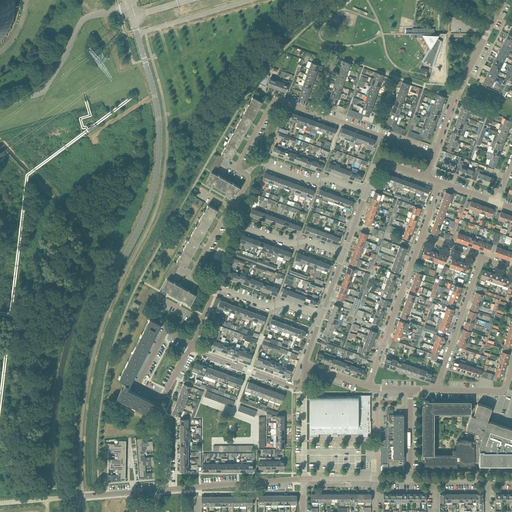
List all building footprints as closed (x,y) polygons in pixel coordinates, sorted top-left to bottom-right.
[(16,10),(17,5),(16,0),(0,0),(0,43),(1,42),(5,38),(8,34),(10,30),(13,25),(14,20),(16,15),(16,10)] [(434,34),(434,29),(412,29),(412,38),(416,38),(416,37),(421,37),(421,35),(433,35),(433,34),(434,34)] [(421,35),(421,37),(421,38),(424,38),(430,48),(424,59),(433,64),(440,42),(437,41),(436,42),(435,41),(438,35),(433,35),(421,35)] [(504,43),(501,48),(509,52),(511,47),(504,43)] [(501,48),(499,53),(507,57),(509,52),(501,48)] [(499,53),(496,58),(504,62),(507,57),(499,53)] [(496,58),(494,63),(502,67),(504,62),(496,58)] [(348,70),(349,68),(350,63),(342,61),(342,62),(341,67),(340,67),(348,70)] [(307,68),(309,68),(317,71),(318,67),(319,67),(319,65),(311,62),(309,62),(307,68)] [(494,63),(491,68),(499,72),(502,67),(494,63)] [(340,68),(339,73),(338,73),(346,76),(348,70),(340,67),(341,67),(340,66),(339,68),(340,68)] [(309,68),(307,75),(314,78),(315,77),(316,72),(317,73),(317,71),(309,68)] [(491,68),(489,73),(497,77),(499,72),(491,68)] [(338,74),(336,78),(336,79),(344,82),(346,76),(338,73),(339,73),(338,72),(337,74),(338,74)] [(384,75),(374,72),(373,75),(374,75),(373,79),(381,81),(383,77),(384,75)] [(489,73),(486,77),(494,81),(497,77),(489,73)] [(307,75),(305,81),(312,83),(313,83),(314,78),(315,78),(315,77),(314,78),(307,75)] [(494,81),(486,77),(484,82),(492,86),(494,81)] [(336,80),(334,84),(334,85),(342,87),(344,82),(336,79),(336,78),(335,79),(336,80)] [(371,84),(371,85),(379,88),(379,87),(381,82),(381,83),(382,81),(381,81),(373,79),(370,78),(369,83),(371,84)] [(269,86),(273,88),(276,81),(270,79),(267,86),(268,87),(269,86)] [(274,88),(279,90),(283,80),(282,80),(281,83),(276,81),(273,88),(273,89),(274,89),(274,88)] [(279,90),(279,91),(280,91),(280,90),(285,92),(287,88),(289,89),(292,82),(288,81),(288,82),(283,80),(279,90)] [(305,81),(303,87),(310,89),(312,84),(313,84),(313,83),(312,83),(305,81)] [(402,82),(400,88),(407,91),(409,85),(402,82)] [(334,84),(333,85),(334,86),(332,90),(332,91),(340,93),(342,87),(334,85),(334,84)] [(371,85),(369,91),(377,93),(378,88),(379,89),(380,87),(379,87),(379,88),(371,85)] [(303,87),(301,92),(308,95),(308,94),(310,90),(311,90),(311,89),(310,89),(303,87)] [(400,88),(398,94),(405,97),(407,91),(400,88)] [(332,91),(330,96),(330,97),(337,99),(338,98),(340,99),(342,94),(340,93),(332,91),(332,90),(331,91),(332,91)] [(369,91),(367,96),(375,99),(376,94),(377,94),(378,93),(377,93),(369,91)] [(308,95),(301,92),(299,98),(306,100),(308,96),(309,96),(309,95),(308,94),(308,95)] [(398,94),(396,100),(403,103),(405,97),(398,94)] [(437,94),(435,101),(442,103),(445,97),(437,94)] [(328,102),(333,104),(336,105),(337,99),(330,97),(330,96),(329,97),(330,97),(328,102)] [(367,96),(364,102),(373,105),(373,104),(374,100),(375,100),(375,99),(367,96)] [(253,97),(245,111),(254,116),(257,110),(258,110),(259,109),(258,108),(262,102),(253,97)] [(396,100),(394,106),(401,108),(403,103),(396,100)] [(430,105),(440,109),(442,103),(435,101),(434,103),(431,102),(430,105)] [(364,102),(362,108),(370,111),(371,110),(372,106),(373,106),(373,105),(373,104),(373,105),(364,102)] [(463,104),(461,110),(471,113),(473,107),(463,104)] [(440,109),(430,105),(428,111),(438,115),(440,109)] [(401,108),(394,106),(392,112),(399,114),(401,108)] [(361,114),(363,115),(368,116),(370,112),(371,112),(371,110),(370,111),(362,108),(360,114),(361,114)] [(459,115),(466,118),(468,119),(471,113),(461,110),(459,115)] [(245,111),(237,125),(246,131),(249,124),(250,125),(251,123),(251,122),(254,116),(245,111)] [(287,122),(289,123),(293,113),(287,111),(285,118),(288,119),(287,122)] [(426,117),(436,121),(438,115),(428,111),(427,111),(425,117),(426,117)] [(392,112),(389,117),(397,120),(398,117),(401,118),(402,115),(399,114),(392,112)] [(292,121),(296,122),(298,115),(293,113),(289,123),(291,124),(292,121)] [(459,115),(457,121),(468,125),(467,124),(468,122),(465,121),(465,118),(466,118),(459,115)] [(309,119),(304,117),(300,128),(302,129),(304,125),(307,126),(309,119)] [(393,125),(396,126),(398,127),(399,124),(396,123),(397,120),(389,117),(387,123),(393,125)] [(426,117),(423,123),(434,127),(436,121),(426,117)] [(305,130),(311,132),(315,121),(309,119),(307,126),(305,130)] [(500,123),(500,124),(509,127),(511,121),(511,122),(511,121),(505,119),(503,124),(500,123)] [(317,130),(318,130),(320,123),(315,121),(311,132),(316,134),(317,130)] [(457,121),(455,127),(466,131),(468,125),(457,121)] [(318,130),(323,132),(326,125),(320,123),(318,130)] [(434,127),(423,123),(421,129),(432,133),(434,127)] [(500,124),(498,129),(501,130),(507,133),(509,127),(500,124)] [(237,125),(229,140),(238,145),(242,139),(243,137),(246,131),(237,125)] [(453,133),(463,136),(463,137),(466,131),(455,127),(453,133)] [(338,137),(344,139),(348,130),(342,128),(340,133),(338,137)] [(421,135),(423,136),(430,138),(432,133),(421,129),(420,128),(419,132),(420,133),(419,135),(421,135)] [(495,135),(494,135),(505,138),(507,133),(501,130),(499,133),(497,132),(489,129),(488,132),(495,135)] [(344,139),(350,141),(353,132),(348,130),(344,139)] [(359,134),(353,132),(350,141),(355,144),(359,134)] [(453,133),(451,139),(457,141),(458,139),(461,140),(463,136),(453,133)] [(359,142),(362,143),(364,136),(359,134),(355,144),(358,145),(359,142)] [(494,135),(492,140),(503,144),(505,138),(494,135)] [(370,138),(367,145),(366,148),(371,150),(375,140),(370,138)] [(451,139),(449,144),(458,148),(460,144),(457,143),(457,141),(451,139)] [(238,145),(229,140),(221,154),(230,159),(234,153),(235,151),(238,145)] [(492,147),(501,150),(503,144),(492,140),(490,146),(492,147)] [(272,153),(277,155),(281,145),(278,144),(277,148),(274,146),(272,153)] [(458,148),(449,144),(447,150),(446,150),(453,153),(454,150),(457,151),(458,148)] [(277,155),(283,157),(285,151),(285,150),(286,148),(284,147),(284,146),(283,146),(281,145),(277,155)] [(488,152),(499,156),(501,150),(492,147),(491,150),(492,150),(491,153),(488,152)] [(283,157),(288,159),(291,153),(291,152),(292,149),(289,148),(288,151),(285,151),(283,157)] [(486,158),(490,159),(497,161),(499,156),(488,152),(486,158)] [(294,161),(299,163),(303,154),(300,153),(299,155),(296,154),(294,161)] [(299,163),(305,165),(308,156),(303,154),(299,163)] [(305,165),(310,167),(313,160),(312,160),(313,158),(308,156),(305,165)] [(318,162),(316,169),(321,171),(325,161),(319,159),(318,162)] [(497,161),(490,159),(488,165),(495,167),(497,161)] [(310,167),(316,169),(318,162),(313,160),(310,167)] [(441,168),(447,170),(449,162),(443,160),(441,168)] [(458,174),(465,176),(467,169),(464,168),(465,164),(462,163),(463,161),(460,160),(459,164),(457,170),(460,171),(458,174)] [(327,170),(332,172),(335,165),(336,162),(333,161),(332,164),(329,163),(327,170)] [(454,169),(457,170),(459,164),(450,161),(449,162),(447,170),(453,172),(454,169)] [(332,172),(338,174),(341,167),(335,165),(332,172)] [(346,169),(341,167),(338,174),(344,176),(346,169)] [(214,185),(222,190),(227,180),(219,176),(220,175),(218,175),(215,174),(216,171),(211,168),(209,171),(211,172),(206,181),(212,184),(212,185),(214,186),(214,185)] [(471,175),(474,176),(477,168),(475,168),(475,169),(474,169),(473,171),(467,169),(465,176),(470,178),(471,175)] [(476,180),(482,183),(485,175),(482,174),(483,170),(477,168),(474,176),(477,177),(476,180)] [(391,186),(392,184),(395,177),(389,175),(386,184),(391,186)] [(485,175),(482,183),(488,185),(491,177),(485,175)] [(398,185),(401,179),(395,177),(392,184),(397,186),(398,185)] [(398,185),(404,187),(406,181),(401,179),(398,185)] [(226,193),(228,194),(229,193),(235,197),(240,187),(234,184),(234,183),(232,182),(232,183),(227,180),(222,190),(227,192),(226,193)] [(283,189),(289,191),(290,189),(292,183),(287,181),(284,187),(283,189)] [(404,187),(410,189),(412,183),(406,181),(404,187)] [(410,189),(415,191),(418,185),(412,183),(410,189)] [(299,196),(300,196),(303,187),(298,185),(295,191),(294,194),(299,196)] [(415,193),(421,195),(423,187),(418,185),(415,191),(415,193)] [(303,187),(300,196),(305,198),(305,197),(306,195),(309,189),(303,187)] [(423,187),(421,195),(420,197),(426,199),(429,189),(423,187)] [(317,196),(323,198),(325,191),(320,189),(317,196)] [(443,198),(450,200),(453,201),(455,193),(450,191),(449,193),(446,192),(443,198)] [(375,192),(373,198),(379,200),(382,194),(375,192)] [(373,198),(370,205),(380,208),(382,201),(379,200),(373,198)] [(443,198),(441,204),(448,206),(450,200),(443,198)] [(465,207),(473,211),(476,203),(470,201),(470,202),(467,201),(465,207)] [(479,212),(479,213),(482,205),(476,203),(473,211),(474,211),(476,212),(477,212),(479,213),(479,212)] [(441,204),(439,209),(446,212),(448,206),(441,204)] [(208,205),(200,219),(209,224),(213,218),(214,217),(214,216),(217,210),(208,205)] [(370,205),(368,211),(375,213),(376,210),(379,211),(380,208),(370,205)] [(479,213),(485,215),(488,207),(482,205),(479,213)] [(408,211),(412,212),(419,214),(421,208),(414,206),(413,209),(409,207),(408,211)] [(488,207),(485,215),(494,218),(496,211),(493,210),(493,209),(488,207)] [(439,209),(437,215),(444,218),(446,212),(439,209)] [(375,213),(368,211),(366,217),(372,220),(375,213)] [(412,212),(409,219),(416,221),(419,214),(412,212)] [(495,218),(504,221),(506,214),(500,212),(500,213),(497,212),(495,218)] [(437,215),(435,221),(442,224),(444,218),(437,215)] [(364,223),(370,226),(371,223),(374,224),(375,221),(372,220),(366,217),(364,223)] [(200,219),(192,233),(201,238),(205,232),(205,233),(207,231),(206,230),(209,224),(200,219)] [(407,225),(414,227),(416,221),(409,219),(408,222),(405,221),(404,223),(407,225)] [(435,221),(433,227),(439,230),(442,224),(435,221)] [(304,232),(310,234),(312,227),(307,225),(304,232)] [(407,225),(405,231),(412,234),(413,230),(414,230),(415,228),(414,228),(414,227),(407,225)] [(310,234),(315,236),(318,229),(312,227),(310,234)] [(439,230),(433,227),(431,233),(437,235),(439,231),(439,230)] [(315,236),(321,238),(323,231),(318,229),(315,236)] [(321,238),(326,240),(329,233),(330,231),(324,229),(323,231),(321,238)] [(334,235),(332,242),(337,244),(340,238),(337,236),(338,232),(336,231),(334,235)] [(412,234),(405,231),(403,238),(409,240),(412,234)] [(361,232),(358,238),(365,240),(367,234),(361,232)] [(192,233),(184,248),(193,253),(197,247),(198,247),(199,245),(198,245),(201,238),(192,233)] [(326,240),(332,242),(334,235),(329,233),(326,240)] [(455,241),(461,243),(464,235),(458,233),(455,241)] [(245,246),(245,244),(248,237),(242,235),(240,241),(243,243),(242,245),(244,246),(245,246)] [(461,243),(466,245),(469,237),(464,235),(461,243)] [(472,247),(477,249),(480,241),(478,240),(479,237),(476,236),(474,239),(475,239),(472,247)] [(248,245),(251,245),(253,239),(248,237),(245,244),(245,246),(247,247),(248,245)] [(466,245),(472,247),(475,239),(474,239),(469,237),(466,245)] [(358,238),(356,244),(367,248),(369,242),(365,240),(358,238)] [(477,249),(483,251),(486,243),(482,242),(483,239),(481,238),(480,241),(477,249)] [(255,251),(259,241),(253,239),(251,245),(253,247),(252,249),(255,250),(255,251)] [(259,249),(262,250),(264,243),(259,241),(255,251),(258,252),(259,249)] [(486,243),(483,251),(488,253),(491,245),(486,243)] [(354,251),(360,253),(363,254),(365,247),(367,248),(356,244),(354,251)] [(270,253),(273,254),(275,247),(269,245),(266,255),(269,256),(270,253)] [(400,246),(397,252),(404,254),(406,248),(400,246)] [(493,255),(499,257),(502,249),(496,247),(493,255)] [(193,253),(184,248),(176,262),(185,267),(189,261),(190,261),(191,259),(190,259),(193,253)] [(278,256),(284,258),(286,251),(281,249),(278,256)] [(424,258),(428,259),(431,251),(425,249),(421,259),(424,259),(424,258)] [(502,249),(499,257),(505,259),(508,251),(502,249)] [(354,251),(352,257),(358,259),(360,253),(354,251)] [(396,255),(395,258),(402,260),(404,254),(397,252),(394,251),(393,254),(396,255)] [(431,251),(428,259),(433,261),(436,253),(431,251)] [(296,264),(299,265),(302,255),(297,253),(294,259),(297,260),(296,264)] [(433,261),(438,263),(441,255),(436,253),(433,261)] [(302,262),(305,263),(308,257),(302,255),(299,265),(301,266),(302,262)] [(441,255),(438,263),(444,265),(447,257),(441,255)] [(309,269),(310,269),(313,259),(308,257),(305,263),(308,265),(307,268),(309,269)] [(358,259),(352,257),(349,263),(356,266),(358,259)] [(395,258),(393,264),(400,266),(402,260),(395,258)] [(314,267),(316,267),(319,261),(313,259),(310,269),(313,270),(314,267)] [(449,267),(455,269),(458,261),(452,259),(449,267)] [(316,267),(322,269),(324,263),(319,261),(316,267)] [(460,272),(464,263),(458,261),(455,269),(460,271),(460,272)] [(324,263),(322,269),(327,272),(330,265),(324,263)] [(464,263),(460,272),(465,274),(469,265),(464,263)] [(400,266),(393,264),(391,270),(398,272),(400,266)] [(348,266),(346,273),(352,275),(353,272),(356,273),(357,270),(348,266)] [(233,279),(236,269),(233,268),(232,271),(229,270),(226,277),(233,279)] [(485,282),(486,279),(489,272),(483,270),(479,280),(485,282)] [(245,276),(247,273),(241,271),(240,275),(238,281),(243,283),(246,277),(245,276)] [(385,277),(395,280),(397,274),(390,272),(388,278),(385,277)] [(416,272),(414,278),(421,280),(423,274),(416,272)] [(486,279),(491,281),(494,274),(489,272),(486,279)] [(346,273),(344,279),(350,282),(352,275),(346,273)] [(496,285),(497,283),(500,276),(494,274),(491,281),(491,283),(496,285)] [(170,292),(176,296),(181,287),(175,283),(175,282),(174,282),(173,282),(170,281),(172,278),(166,275),(165,278),(167,279),(162,288),(168,291),(168,292),(170,293),(170,292)] [(502,285),(503,285),(505,278),(500,276),(497,283),(497,284),(502,286),(502,285)] [(243,283),(249,285),(251,279),(246,277),(243,283)] [(386,284),(393,286),(395,280),(385,277),(383,283),(386,284)] [(414,278),(412,284),(419,286),(421,280),(414,278)] [(505,278),(503,285),(508,287),(511,280),(505,278)] [(344,279),(341,286),(348,288),(350,282),(344,279)] [(260,289),(265,291),(268,283),(269,281),(265,280),(264,283),(262,283),(260,289)] [(254,287),(260,289),(262,283),(257,281),(254,287)] [(452,291),(459,293),(461,287),(451,283),(449,289),(452,290),(452,291)] [(386,284),(384,289),(391,292),(393,286),(386,284)] [(419,286),(412,284),(410,290),(417,292),(419,286)] [(273,286),(270,293),(276,295),(278,288),(273,286)] [(281,295),(287,297),(289,290),(290,287),(287,286),(286,289),(284,288),(281,295)] [(341,286),(339,292),(348,295),(346,294),(348,288),(341,286)] [(181,287),(176,296),(182,299),(182,300),(184,301),(184,300),(191,304),(196,294),(189,291),(190,290),(188,290),(181,287)] [(391,292),(384,289),(378,287),(377,290),(381,292),(380,295),(381,296),(388,298),(391,292)] [(292,299),(298,301),(302,291),(296,289),(295,292),(292,299)] [(289,290),(287,297),(292,299),(295,292),(289,290)] [(348,295),(339,292),(337,298),(343,301),(345,297),(347,298),(348,295)] [(476,292),(474,297),(481,300),(483,300),(484,299),(482,298),(483,294),(476,292)] [(303,303),(309,305),(312,295),(307,293),(306,296),(303,303)] [(409,293),(407,299),(413,302),(416,296),(409,293)] [(312,295),(309,305),(314,307),(318,296),(313,294),(312,295)] [(441,300),(441,302),(447,304),(451,305),(452,303),(456,304),(457,299),(450,296),(448,302),(441,299),(441,300)] [(474,297),(472,303),(480,306),(480,305),(481,306),(482,304),(480,303),(481,303),(482,301),(481,300),(474,297)] [(376,303),(379,304),(386,306),(388,300),(381,298),(380,301),(377,300),(376,303)] [(407,299),(404,305),(411,307),(413,302),(407,299)] [(223,310),(226,302),(220,300),(217,308),(223,310)] [(228,315),(232,305),(226,302),(223,310),(226,312),(226,314),(228,315)] [(480,306),(472,303),(470,309),(478,311),(480,306)] [(379,304),(377,310),(383,312),(386,306),(379,304)] [(235,315),(238,307),(232,305),(228,315),(230,315),(230,316),(233,317),(234,314),(235,315)] [(334,305),(332,311),(341,314),(342,314),(343,311),(339,310),(341,307),(339,306),(334,305)] [(404,305),(402,311),(409,313),(411,307),(404,305)] [(239,320),(243,309),(238,307),(235,315),(238,316),(236,319),(239,320)] [(447,307),(445,313),(452,315),(454,309),(447,307)] [(246,319),(249,311),(243,309),(239,320),(241,321),(242,317),(246,319)] [(371,314),(381,318),(383,312),(377,310),(376,313),(372,312),(371,314)] [(469,310),(467,316),(475,319),(477,313),(469,310)] [(252,320),(254,313),(249,311),(246,319),(249,320),(249,321),(248,324),(250,324),(252,320)] [(332,311),(330,317),(339,320),(341,314),(332,311)] [(409,313),(402,311),(400,317),(407,319),(409,313)] [(253,322),(257,323),(260,315),(254,313),(252,320),(254,320),(253,322)] [(381,318),(371,314),(370,317),(374,318),(372,322),(379,324),(381,318)] [(260,315),(257,323),(261,324),(261,323),(263,324),(266,317),(260,315)] [(467,316),(465,321),(473,324),(475,319),(467,316)] [(330,317),(328,322),(338,326),(340,320),(339,320),(330,317)] [(439,317),(437,323),(448,327),(450,321),(439,317)] [(117,398),(147,413),(153,402),(152,402),(129,390),(131,385),(129,384),(160,324),(161,324),(150,318),(119,379),(123,381),(122,383),(124,385),(123,388),(122,388),(117,398)] [(271,328),(274,329),(277,321),(271,319),(268,329),(270,330),(271,328)] [(397,326),(403,329),(406,330),(409,324),(399,320),(397,326)] [(280,332),(283,323),(277,321),(274,329),(278,331),(280,332)] [(473,324),(465,321),(464,327),(472,330),(472,329),(473,330),(475,325),(473,324)] [(282,332),(286,333),(289,325),(283,323),(280,332),(282,333),(282,332)] [(432,330),(437,332),(438,329),(446,332),(448,327),(437,323),(435,328),(432,327),(429,326),(428,329),(432,330)] [(291,335),(292,335),(294,327),(289,325),(286,333),(289,335),(289,336),(291,336),(291,335)] [(397,326),(395,332),(401,335),(403,329),(397,326)] [(293,336),(297,337),(300,329),(294,327),(292,335),(293,336)] [(326,328),(324,334),(334,337),(335,334),(331,333),(332,330),(326,328)] [(300,329),(297,337),(301,339),(301,337),(303,338),(306,332),(300,329)] [(463,329),(461,334),(469,337),(471,331),(463,329)] [(376,332),(369,330),(367,336),(374,338),(376,332)] [(401,335),(395,332),(392,338),(399,341),(401,335)] [(461,334),(459,340),(467,343),(469,337),(461,334)] [(365,341),(365,342),(372,344),(374,338),(367,336),(364,335),(362,340),(365,341)] [(437,335),(435,341),(442,343),(444,337),(437,335)] [(204,344),(210,347),(213,339),(209,337),(209,339),(207,338),(204,344)] [(511,345),(511,340),(505,338),(504,340),(506,341),(504,345),(502,344),(501,346),(509,349),(510,346),(511,347),(511,345)] [(213,339),(210,347),(216,349),(219,341),(213,339)] [(216,349),(221,351),(224,343),(221,342),(221,340),(219,339),(219,341),(216,349)] [(284,348),(287,349),(288,345),(289,342),(286,340),(283,340),(282,343),(281,347),(284,348)] [(467,343),(459,340),(457,346),(465,348),(467,343)] [(435,341),(433,346),(440,349),(442,343),(435,341)] [(365,342),(363,348),(370,350),(372,344),(365,342)] [(221,351),(227,353),(229,346),(230,345),(228,344),(224,343),(221,351)] [(227,353),(233,355),(235,347),(232,346),(231,347),(229,346),(227,353)] [(235,347),(233,355),(238,357),(242,348),(239,348),(239,349),(235,347)] [(238,357),(244,359),(247,351),(243,350),(244,348),(242,347),(242,348),(238,357)] [(247,351),(244,359),(250,361),(254,349),(251,348),(249,353),(247,351)] [(370,350),(363,348),(361,354),(368,356),(370,350)] [(498,356),(499,357),(507,359),(509,354),(508,353),(509,350),(503,349),(501,355),(499,354),(498,356)] [(327,363),(329,357),(330,354),(324,352),(323,355),(321,361),(327,363)] [(315,359),(321,361),(323,355),(317,353),(315,359)] [(255,363),(261,365),(264,358),(260,356),(261,355),(259,354),(255,363)] [(267,367),(270,360),(271,357),(268,356),(267,359),(264,358),(261,365),(267,367)] [(267,367),(272,369),(276,359),(273,357),(271,360),(270,360),(267,367)] [(327,363),(332,365),(335,359),(329,357),(327,363)] [(383,365),(389,367),(392,359),(386,357),(383,365)] [(500,359),(499,363),(506,365),(507,359),(499,357),(498,359),(500,359)] [(451,368),(457,370),(459,362),(460,360),(454,358),(451,368)] [(338,368),(344,370),(347,360),(345,359),(344,362),(340,361),(338,368)] [(389,367),(395,369),(397,361),(392,359),(389,367)] [(272,369),(278,372),(281,364),(282,360),(280,360),(279,363),(275,362),(272,369)] [(350,372),(352,365),(353,362),(347,360),(344,370),(350,372)] [(395,369),(400,371),(403,363),(397,361),(395,369)] [(192,371),(198,373),(201,365),(195,362),(192,371)] [(457,370),(462,372),(465,364),(459,362),(457,370)] [(400,371),(406,373),(409,365),(403,363),(400,371)] [(496,366),(496,368),(504,371),(506,365),(499,363),(497,367),(496,366)] [(278,372),(284,374),(287,366),(281,364),(278,372)] [(462,372),(468,373),(471,366),(465,364),(462,372)] [(198,373),(204,375),(207,367),(201,365),(198,373)] [(350,372),(356,374),(358,368),(352,365),(350,372)] [(406,373),(412,375),(415,367),(409,365),(406,373)] [(287,366),(284,374),(290,376),(292,368),(287,366)] [(358,368),(356,374),(361,376),(365,367),(362,366),(361,369),(358,368)] [(468,373),(474,375),(476,368),(471,366),(468,373)] [(204,375),(210,377),(213,369),(207,367),(204,375)] [(412,375),(418,377),(420,369),(415,367),(412,375)] [(476,368),(474,375),(480,377),(482,370),(476,368)] [(495,375),(498,376),(502,377),(504,371),(496,368),(495,371),(496,371),(495,375)] [(210,377),(216,380),(219,371),(213,369),(210,377)] [(418,377),(423,379),(426,371),(420,369),(418,377)] [(216,380),(222,382),(225,373),(219,371),(216,380)] [(426,371),(423,379),(429,381),(432,373),(426,371)] [(222,382),(228,384),(231,375),(225,373),(222,382)] [(228,384),(234,386),(237,378),(231,375),(228,384)] [(237,378),(234,386),(240,388),(243,380),(237,378)] [(245,390),(251,393),(254,384),(248,382),(245,390)] [(183,384),(181,390),(189,393),(191,387),(183,384)] [(251,393),(257,395),(260,386),(254,384),(251,393)] [(257,395),(263,397),(266,388),(260,386),(257,395)] [(263,397),(269,399),(272,391),(266,388),(263,397)] [(181,390),(179,396),(187,399),(189,393),(181,390)] [(269,399),(275,401),(278,393),(272,391),(269,399)] [(278,393),(275,401),(281,404),(284,395),(278,393)] [(363,434),(363,436),(371,436),(371,421),(370,421),(370,396),(371,396),(371,395),(358,395),(358,396),(309,395),(309,436),(318,436),(318,434),(331,434),(331,436),(330,436),(338,436),(338,434),(363,434)] [(179,396),(177,401),(184,404),(187,399),(179,396)] [(433,426),(433,412),(433,408),(429,408),(429,402),(429,400),(424,400),(424,405),(423,405),(423,456),(425,456),(425,454),(433,454),(433,426)] [(429,408),(433,408),(433,412),(470,412),(470,400),(470,403),(467,403),(467,402),(429,402),(429,408)] [(476,432),(474,439),(474,454),(474,461),(479,461),(479,465),(480,465),(481,465),(483,465),(484,466),(485,466),(487,466),(488,466),(490,465),(491,465),(492,465),(494,465),(496,465),(497,465),(498,466),(499,466),(501,466),(502,466),(504,465),(505,465),(507,465),(509,465),(510,465),(511,465),(511,428),(511,429),(511,428),(509,428),(508,427),(507,427),(505,426),(504,426),(502,426),(501,425),(500,425),(498,424),(497,423),(496,423),(494,422),(493,422),(492,421),(490,421),(489,421),(488,421),(487,420),(491,409),(491,408),(490,407),(489,407),(488,406),(486,406),(485,405),(484,405),(482,404),(481,404),(480,404),(478,403),(477,403),(477,404),(476,407),(472,406),(472,400),(470,400),(470,412),(472,412),(471,415),(470,416),(469,418),(468,420),(468,422),(467,424),(467,426),(466,428),(466,429),(476,432)] [(177,401),(175,407),(182,410),(184,404),(177,401)] [(182,410),(175,407),(172,413),(180,416),(182,410)] [(393,460),(393,415),(393,414),(390,414),(390,421),(388,421),(388,428),(385,431),(385,439),(382,439),(380,441),(380,444),(382,446),(381,446),(381,463),(382,464),(380,465),(380,470),(381,470),(381,471),(382,473),(383,473),(388,473),(390,471),(403,471),(403,467),(405,467),(405,460),(393,460)] [(404,415),(393,415),(393,460),(405,460),(405,417),(404,417),(404,415)] [(143,438),(135,439),(136,447),(153,445),(153,441),(143,442),(143,438)] [(425,460),(425,462),(425,465),(456,465),(456,462),(459,462),(459,464),(463,464),(463,465),(470,465),(470,464),(474,464),(474,461),(474,454),(474,439),(473,441),(472,441),(472,445),(471,445),(471,441),(467,441),(467,440),(460,440),(460,441),(456,441),(456,450),(452,450),(452,454),(433,454),(425,454),(425,456),(425,459),(425,460)] [(109,444),(109,448),(126,449),(126,441),(118,440),(118,444),(109,444)] [(153,445),(136,447),(137,455),(144,454),(144,451),(153,450),(153,445)] [(109,448),(109,453),(118,453),(118,456),(126,456),(126,449),(109,448)] [(144,454),(137,455),(137,463),(154,461),(154,457),(145,457),(144,454)] [(109,459),(109,464),(125,464),(126,456),(118,456),(118,459),(109,459)] [(154,461),(137,463),(138,470),(146,470),(145,466),(155,466),(154,461)] [(109,464),(108,468),(118,469),(118,472),(125,472),(125,464),(109,464)] [(146,470),(138,470),(139,478),(155,477),(155,472),(146,473),(146,470)] [(108,475),(108,480),(125,480),(125,472),(118,472),(118,475),(108,475)]
